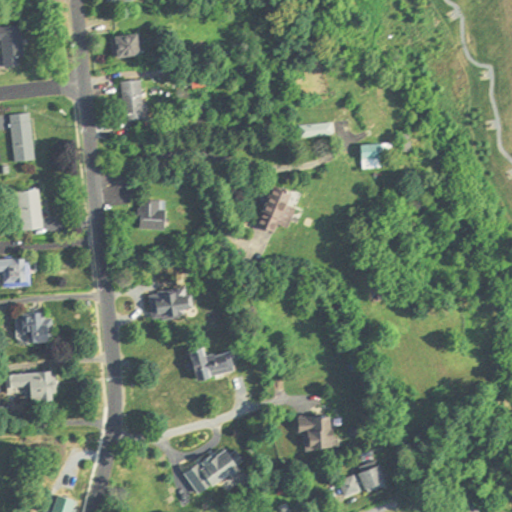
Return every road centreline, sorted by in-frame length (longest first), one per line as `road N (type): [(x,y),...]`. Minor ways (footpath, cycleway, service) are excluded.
road 1 (secondary): [(94,511),(114,442),(116,383),(77,0)]
road 2 (residential): [(114,442),(165,438),(267,407)]
